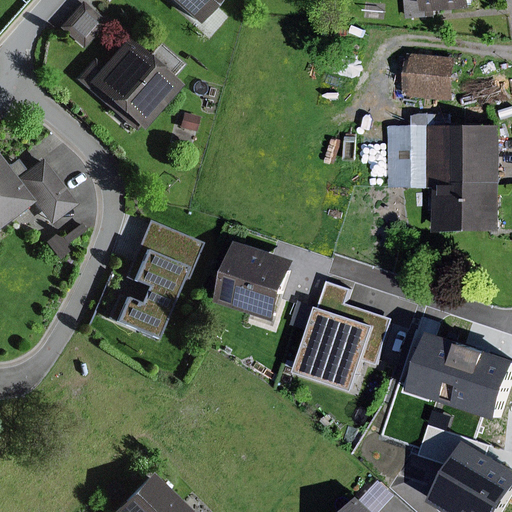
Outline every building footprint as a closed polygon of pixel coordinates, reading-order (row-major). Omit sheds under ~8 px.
[(164,0),(192,25),(213,0),(164,0)] [(472,9),(471,0),(404,0),(406,20),(435,18),(435,11),(472,9)] [(104,22),(80,1),(57,28),(81,48),(104,22)] [(143,56),(123,38),(99,66),(92,60),(74,80),(135,134),(177,86),(169,79),(182,65),(156,42),(143,56)] [(452,100),(455,59),(407,55),(403,96),(452,100)] [(194,132),(198,117),(181,113),(177,128),(194,132)] [(499,232),(498,126),(389,127),(389,188),(428,188),(428,209),(432,210),(432,233),(499,232)] [(11,166),(0,152),(0,230),(36,203),(53,225),(79,205),(45,160),(29,172),(19,159),(11,166)] [(185,280),(200,244),(145,221),(121,278),(139,285),(132,302),(114,294),(103,320),(152,340),(178,278),(185,280)] [(63,238),(59,233),(46,242),(59,260),(72,250),(68,245),(85,232),(81,226),(63,238)] [(274,323),(294,261),(234,242),(214,303),(274,323)] [(330,282),(300,373),(356,392),(366,361),(383,366),(399,321),(350,304),(355,290),(330,282)] [(511,385),(511,360),(433,334),(413,393),(500,422),(511,385)] [(429,441),(410,429),(395,452),(403,457),(390,478),(403,486),(401,489),(432,508),(429,511),(503,511),(511,499),(511,472),(481,454),(474,466),(431,439),(429,441)] [(362,464),(378,446),(364,435),(349,452),(362,464)] [(185,511),(145,473),(106,511),(185,511)] [(369,511),(355,499),(342,511),(369,511)]
